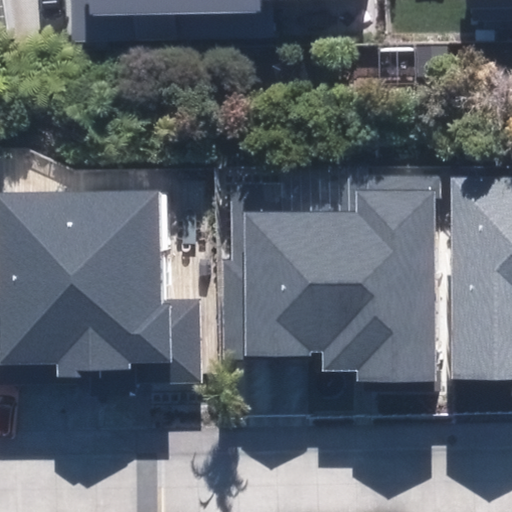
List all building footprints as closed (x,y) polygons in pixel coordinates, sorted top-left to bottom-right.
[(76,0),(76,29),(254,34),(254,0),(76,0)] [(511,0),(480,0),(480,8),(511,7),(511,0)] [(342,184),(341,223),(279,222),(279,196),(220,195),(216,375),(308,377),(308,389),(431,392),(436,186),(342,184)] [(511,185),(443,186),(445,391),(511,390),(511,185)] [(0,199),(0,368),(35,370),(34,390),(72,392),(71,417),(118,419),(120,376),(190,378),(192,310),(143,309),(146,203),(0,199)]
